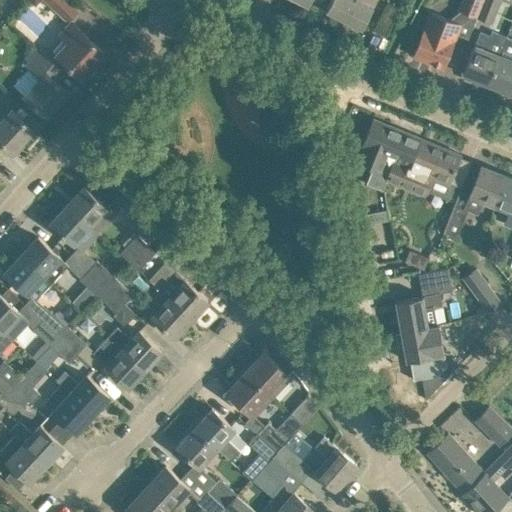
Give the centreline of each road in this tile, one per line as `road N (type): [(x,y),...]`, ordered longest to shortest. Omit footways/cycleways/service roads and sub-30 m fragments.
road 1 (residential): [(338,399),(370,361),(329,113),(342,71)]
road 2 (residential): [(60,511),(257,296)]
road 3 (residential): [(257,296),(87,128)]
road 4 (residential): [(383,461),(511,328)]
road 5 (residential): [(511,139),(342,71)]
road 6 (residential): [(342,71),(189,0)]
road 7 (residential): [(87,128),(144,56),(174,0)]
road 8 (residential): [(338,399),(257,296)]
road 9 (residential): [(0,224),(87,128)]
